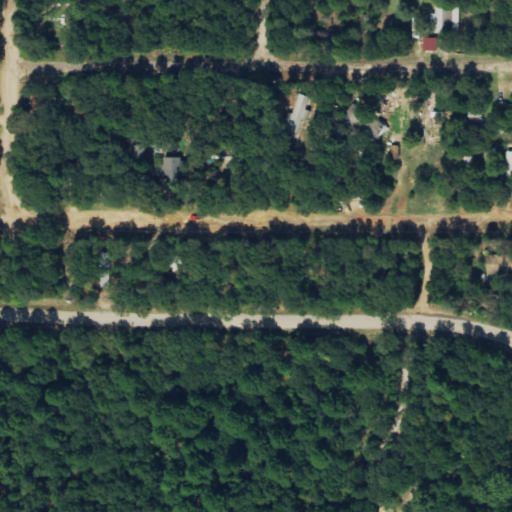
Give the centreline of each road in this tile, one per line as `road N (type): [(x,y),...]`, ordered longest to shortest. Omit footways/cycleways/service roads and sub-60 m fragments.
road 1 (residential): [(511,214),(40,213),(22,203),(16,0)]
road 2 (residential): [(511,339),(403,322),(0,314)]
road 3 (residential): [(511,62),(16,62)]
